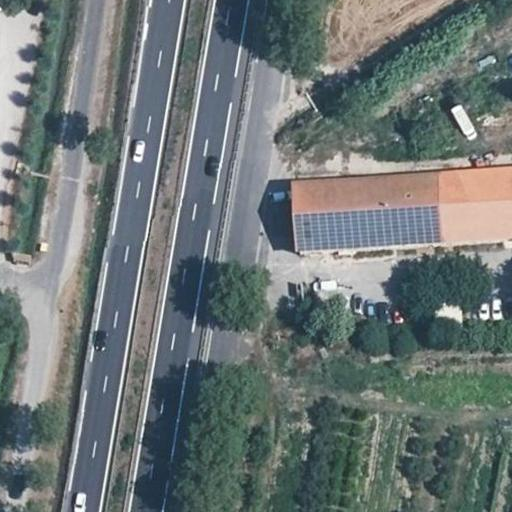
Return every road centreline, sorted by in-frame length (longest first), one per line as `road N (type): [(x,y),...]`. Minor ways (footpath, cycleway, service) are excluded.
road 1 (primary): [(144,511),(230,0)]
road 2 (primary): [(168,0),(82,511)]
road 3 (unclassified): [(196,511),(281,0)]
road 4 (unclassified): [(96,0),(11,511)]
